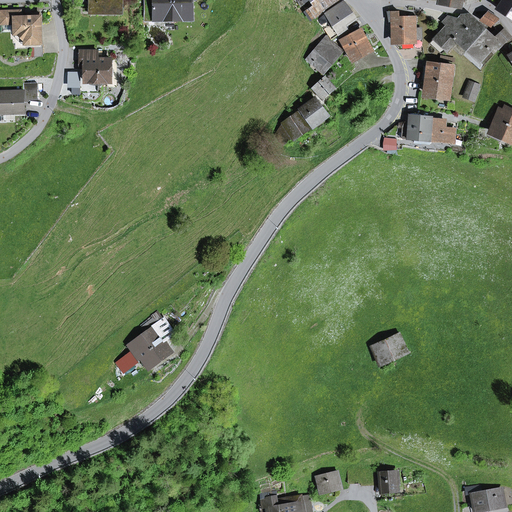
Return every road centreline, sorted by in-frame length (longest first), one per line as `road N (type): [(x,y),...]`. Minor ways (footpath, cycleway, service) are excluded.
road 1 (tertiary): [(0,488),(105,443),(171,396),(282,209),(389,119),(400,68),(362,9)]
road 2 (residential): [(56,0),(64,41),(51,103),(33,134),(0,159)]
road 3 (residential): [(362,9),(380,0),(455,11),(483,5),(511,30)]
road 4 (track): [(369,405),(361,425),(368,437),(449,479),(457,511)]
